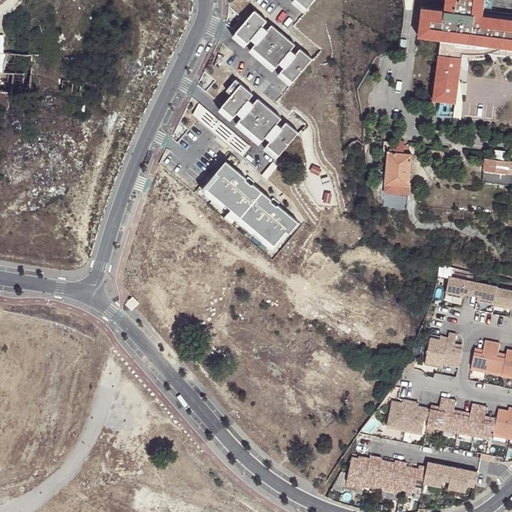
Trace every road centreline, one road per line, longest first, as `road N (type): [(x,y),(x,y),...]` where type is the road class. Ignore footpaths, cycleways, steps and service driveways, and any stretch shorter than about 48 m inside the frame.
road 1 (residential): [(335,511),(256,469),(89,290)]
road 2 (residential): [(89,290),(207,0)]
